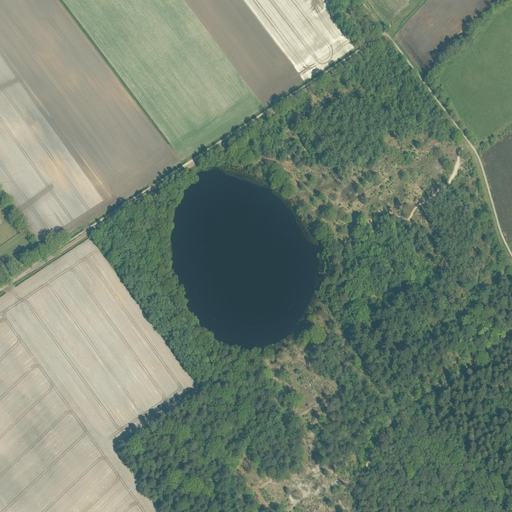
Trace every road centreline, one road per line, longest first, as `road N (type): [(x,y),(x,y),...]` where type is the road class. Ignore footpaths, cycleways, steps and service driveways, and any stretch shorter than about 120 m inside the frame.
road 1 (track): [(384,37),(473,154),(511,262)]
road 2 (track): [(218,147),(384,37),(355,0)]
road 3 (track): [(511,339),(402,413)]
road 4 (track): [(112,217),(218,147)]
